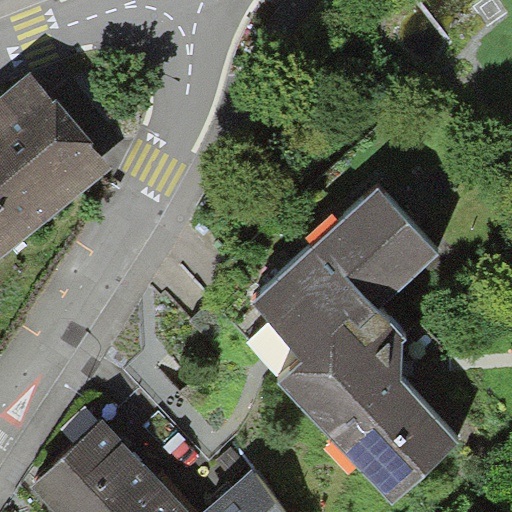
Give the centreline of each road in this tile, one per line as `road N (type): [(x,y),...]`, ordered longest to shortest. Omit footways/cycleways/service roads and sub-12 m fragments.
road 1 (residential): [(0,427),(160,169),(192,85),(191,39),(175,0)]
road 2 (residential): [(0,51),(141,0)]
